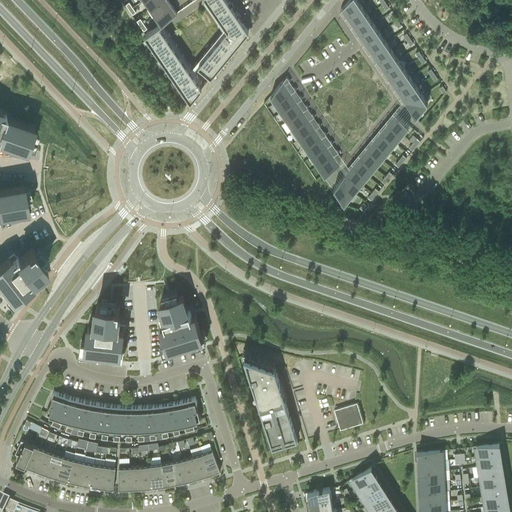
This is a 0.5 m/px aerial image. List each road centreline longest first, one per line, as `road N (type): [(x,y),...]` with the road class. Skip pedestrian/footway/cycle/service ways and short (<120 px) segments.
road 1 (residential): [(0,472),(49,360),(62,357),(69,368),(125,382),(195,366),(206,374),(242,492)]
road 2 (secondary): [(184,207),(276,276),(511,357)]
road 3 (secondary): [(511,337),(283,258),(234,231),(198,194)]
road 4 (residential): [(511,430),(456,430),(285,479)]
road 5 (residential): [(201,162),(333,0)]
road 6 (secondary): [(0,11),(136,157)]
road 7 (secondary): [(148,145),(13,0)]
road 8 (tertiary): [(136,192),(24,340)]
road 9 (residential): [(290,0),(172,139)]
road 10 (tertiary): [(38,348),(87,273),(151,207)]
